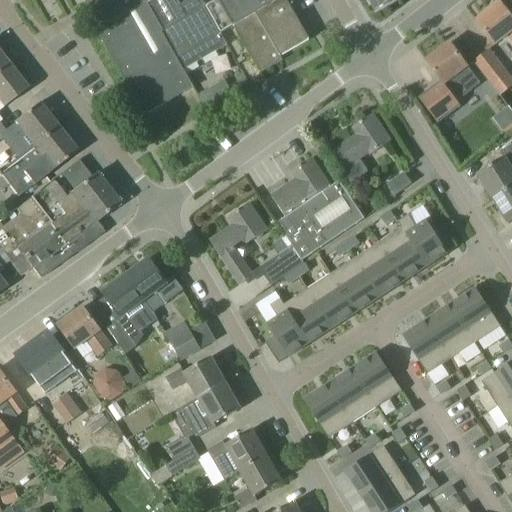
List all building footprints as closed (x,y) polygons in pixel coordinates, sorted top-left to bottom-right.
[(184,70),(227,45),(221,34),(209,13),(212,10),(209,5),(207,6),(206,3),(204,4),(201,0),(189,0),(181,5),(177,0),(91,0),(93,3),(92,3),(93,4),(94,4),(96,8),(95,9),(96,10),(97,9),(107,26),(97,32),(145,115),(193,87),(184,70)] [(234,26),(251,56),(261,73),(282,61),(280,56),(309,40),(286,0),(217,0),(218,1),(219,1),(233,25),(232,26),(233,27),(234,26)] [(369,0),(375,10),(393,0),(369,0)] [(480,19),(477,22),(494,44),(507,34),(511,40),(511,18),(500,3),(490,11),(487,10),(480,15),(480,19)] [(466,91),(468,89),(477,82),(466,67),(467,66),(450,43),(426,61),(441,81),(419,98),(438,124),(461,107),(445,86),(456,78),(466,91)] [(511,87),(511,79),(490,50),(474,62),(500,96),(511,87)] [(26,89),(7,65),(0,70),(0,121),(1,121),(0,119),(0,107),(3,105),(4,107),(26,89)] [(204,106),(232,90),(223,74),(195,90),(204,106)] [(0,133),(0,137),(2,139),(6,146),(23,132),(33,145),(56,127),(38,104),(14,122),(15,122),(0,133)] [(498,130),(511,122),(511,114),(507,106),(491,116),(498,130)] [(357,135),(333,151),(344,168),(342,170),(351,184),(368,172),(360,160),(369,153),(370,155),(391,141),(373,114),(352,128),(357,135)] [(75,152),(56,127),(33,145),(0,170),(0,189),(0,190),(8,184),(18,197),(75,152)] [(511,161),(511,145),(500,153),(504,158),(477,174),(493,199),(511,187),(511,167),(509,163),(511,161)] [(364,219),(340,182),(331,188),(311,158),(291,172),(296,180),(271,196),(286,218),(278,224),(293,247),(302,261),(364,219)] [(404,173),(387,185),(395,196),(412,184),(404,173)] [(73,192),(60,175),(0,221),(0,248),(0,249),(19,276),(30,268),(39,279),(103,233),(95,222),(118,204),(95,174),(73,192)] [(511,187),(493,199),(509,224),(511,222),(511,187)] [(268,231),(249,203),(229,217),(234,225),(210,241),(239,285),(253,276),(236,249),(246,243),(247,245),(268,231)] [(380,218),(381,219),(385,225),(395,218),(390,211),(380,218)] [(408,216),(399,222),(428,266),(448,253),(434,233),(426,220),(416,227),(408,216)] [(404,282),(428,266),(399,222),(398,222),(402,228),(378,243),(404,282)] [(355,237),(345,243),(349,250),(359,243),(355,237)] [(339,257),(349,250),(345,243),(335,250),(339,257)] [(378,243),(355,259),(380,297),(404,282),(378,243)] [(284,278),(294,271),(304,264),(302,261),(293,247),(258,270),(270,288),(284,278)] [(126,276),(144,301),(153,313),(183,290),(174,278),(167,282),(149,258),(126,276)] [(356,313),(380,297),(355,259),(331,274),(356,313)] [(294,271),(299,277),(309,270),(304,264),(294,271)] [(289,284),(299,277),(294,271),(284,278),(289,284)] [(332,328),(356,313),(331,274),(307,290),(332,328)] [(144,301),(126,276),(102,294),(105,298),(120,318),(108,327),(126,355),(135,348),(127,337),(155,316),(153,313),(144,301)] [(451,304),(476,343),(500,327),(475,288),(451,304)] [(308,344),(332,328),(307,290),(284,305),(280,299),(280,300),(308,344)] [(288,357),(308,344),(280,300),(270,306),(278,317),(267,324),(275,337),(288,357)] [(451,304),(427,320),(452,359),(476,343),(451,304)] [(100,331),(83,307),(58,326),(76,350),(87,342),(98,357),(111,347),(99,332),(100,331)] [(428,375),(452,359),(427,320),(402,336),(428,375)] [(200,350),(189,331),(170,342),(181,361),(200,350)] [(62,351),(49,333),(17,356),(30,375),(62,351)] [(499,347),(503,353),(511,347),(511,344),(509,340),(499,347)] [(377,407),(402,392),(402,391),(376,353),(352,369),(377,407)] [(188,380),(198,398),(199,399),(225,383),(211,358),(184,373),(182,370),(166,379),(172,390),(188,380)] [(491,369),(487,362),(477,368),(481,375),(491,369)] [(511,397),(511,362),(481,382),(497,407),(511,397)] [(328,384),(353,423),(377,407),(352,369),(328,384)] [(0,469),(23,453),(6,429),(16,422),(17,416),(27,409),(15,393),(16,392),(0,370),(0,469)] [(95,377),(93,389),(100,399),(112,401),(122,394),(124,382),(117,372),(105,370),(95,377)] [(446,381),(436,388),(440,394),(451,388),(446,381)] [(61,382),(45,395),(66,425),(82,413),(68,394),(69,393),(61,382)] [(240,409),(232,395),(234,394),(234,392),(230,385),(228,384),(227,385),(225,383),(199,399),(198,398),(182,407),(199,437),(216,427),(214,424),(240,409)] [(304,400),(329,439),(353,423),(328,384),(304,400)] [(464,401),(471,396),(464,386),(457,391),(464,401)] [(511,397),(497,407),(511,429),(511,397)] [(414,411),(410,404),(400,411),(404,417),(404,418),(415,411),(414,411)] [(393,433),(399,443),(406,439),(406,438),(400,428),(393,432),(393,433)] [(224,481),(240,471),(267,456),(266,454),(267,453),(268,450),(264,444),(262,443),(260,444),(252,430),(225,445),(224,442),(207,451),(224,481)] [(175,461),(195,450),(186,435),(166,447),(174,460),(175,461)] [(375,435),(365,441),(366,443),(370,448),(380,441),(375,435)] [(496,450),(503,445),(496,435),(489,440),(496,450)] [(347,446),(337,452),(342,459),(352,452),(347,446)] [(399,471),(383,446),(373,453),(345,471),(361,496),(399,471)] [(175,461),(174,460),(166,465),(172,476),(200,460),(195,450),(175,461)] [(267,456),(240,471),(250,489),(235,498),(241,509),(257,500),(255,496),(282,481),(267,456)] [(490,471),(500,464),(496,457),(486,464),(490,471)] [(399,471),(361,496),(371,511),(389,511),(415,495),(399,471)] [(511,503),(511,475),(499,483),(499,484),(511,503)] [(425,482),(431,492),(438,488),(432,477),(431,477),(425,482)] [(446,499),(456,493),(457,493),(452,486),(442,492),(442,493),(446,499)] [(408,507),(411,511),(415,511),(423,507),(418,500),(408,507)] [(299,511),(294,502),(276,511),(299,511)]
